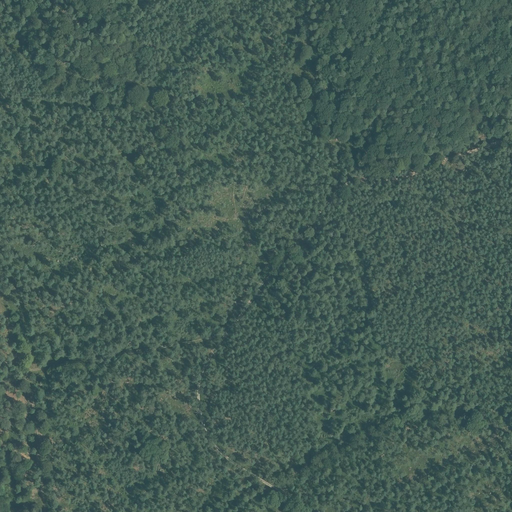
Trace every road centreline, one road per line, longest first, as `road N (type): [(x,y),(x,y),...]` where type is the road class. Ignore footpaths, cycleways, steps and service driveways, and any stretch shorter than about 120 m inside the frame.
road 1 (track): [(307,511),(209,440),(196,393),(202,368),(337,192),(511,138)]
road 2 (track): [(511,430),(388,423),(268,485)]
road 3 (track): [(0,311),(27,375),(44,511)]
road 4 (track): [(27,375),(228,331)]
